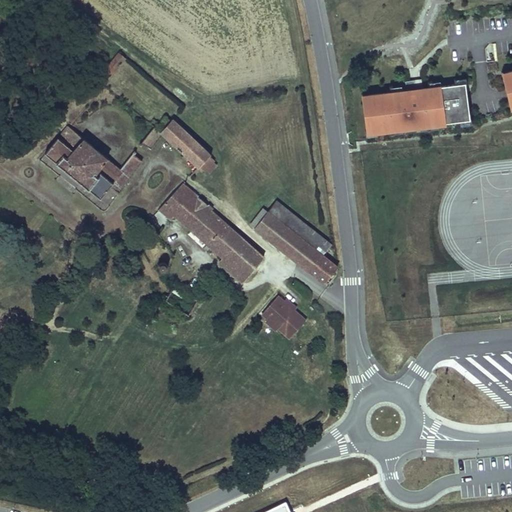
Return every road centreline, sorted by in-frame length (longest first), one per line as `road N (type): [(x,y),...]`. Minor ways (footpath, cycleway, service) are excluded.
road 1 (unclassified): [(310,0),(354,345)]
road 2 (unclassified): [(185,511),(312,454)]
